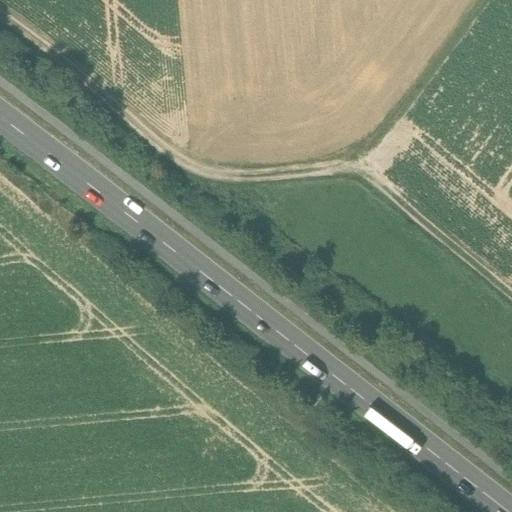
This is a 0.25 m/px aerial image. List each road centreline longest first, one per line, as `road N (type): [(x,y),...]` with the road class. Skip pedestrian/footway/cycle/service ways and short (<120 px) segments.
road 1 (secondary): [(0,127),(511,510)]
road 2 (track): [(0,18),(217,185),(349,169)]
road 3 (track): [(349,169),(480,0)]
road 4 (track): [(511,299),(349,169)]
